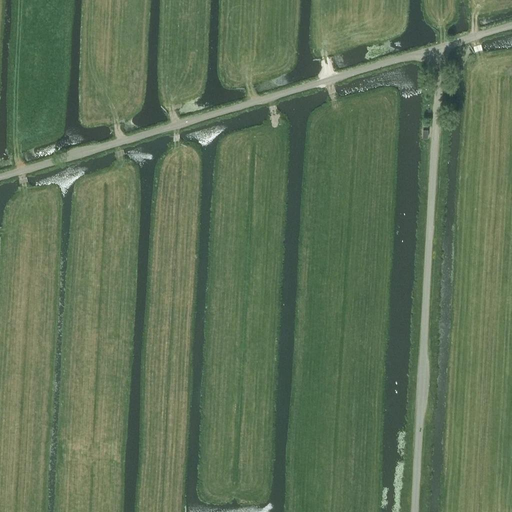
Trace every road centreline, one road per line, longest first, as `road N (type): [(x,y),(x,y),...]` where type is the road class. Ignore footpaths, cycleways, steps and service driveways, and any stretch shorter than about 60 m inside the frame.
road 1 (unclassified): [(410,511),(432,77),(426,49)]
road 2 (unclassified): [(0,176),(426,49)]
